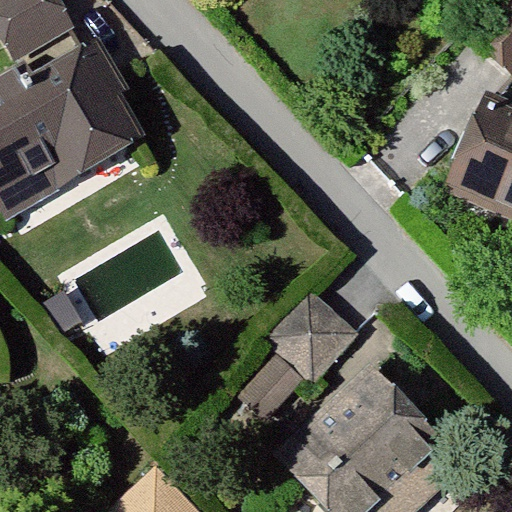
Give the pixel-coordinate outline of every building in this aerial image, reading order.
[(58,0),(0,0),(0,36),(14,61),(74,27),(58,0)] [(511,0),(495,0),(466,32),(511,75),(511,0)] [(93,29),(0,83),(0,204),(7,216),(142,136),(118,96),(129,90),(93,29)] [(511,102),(486,91),(443,191),(511,220),(511,102)] [(356,334),(305,291),(260,343),(311,386),(356,334)] [(376,511),(446,446),(369,366),(273,458),(324,511),(376,511)] [(196,511),(156,467),(105,511),(196,511)]
